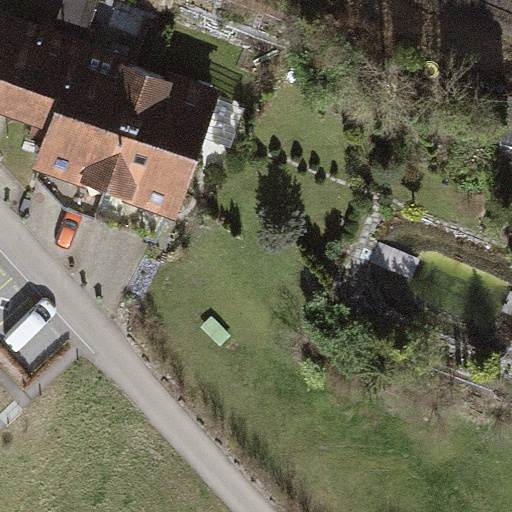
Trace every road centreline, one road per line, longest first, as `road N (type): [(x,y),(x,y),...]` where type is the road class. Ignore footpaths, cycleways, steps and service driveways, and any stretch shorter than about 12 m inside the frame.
road 1 (track): [(254,511),(85,322)]
road 2 (residential): [(85,322),(0,227)]
